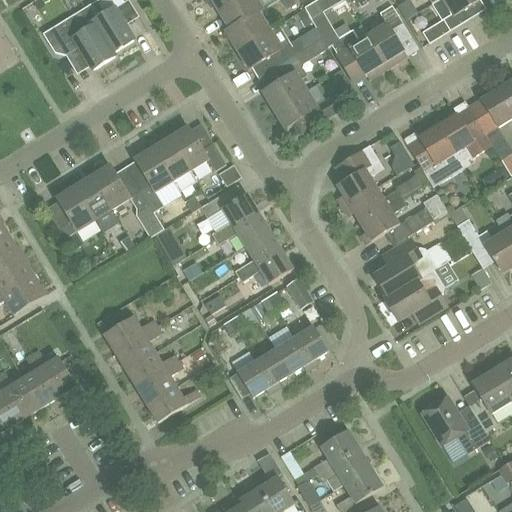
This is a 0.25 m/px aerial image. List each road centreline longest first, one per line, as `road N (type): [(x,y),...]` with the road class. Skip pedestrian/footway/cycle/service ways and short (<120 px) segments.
road 1 (residential): [(55,511),(131,466),(251,441),(356,375)]
road 2 (residential): [(298,188),(319,157),(511,35)]
road 3 (residential): [(0,168),(193,54)]
road 4 (residential): [(356,375),(355,310),(300,217),(298,188)]
road 5 (residential): [(356,375),(399,380),(511,313)]
road 6 (residential): [(298,188),(269,172),(193,54)]
